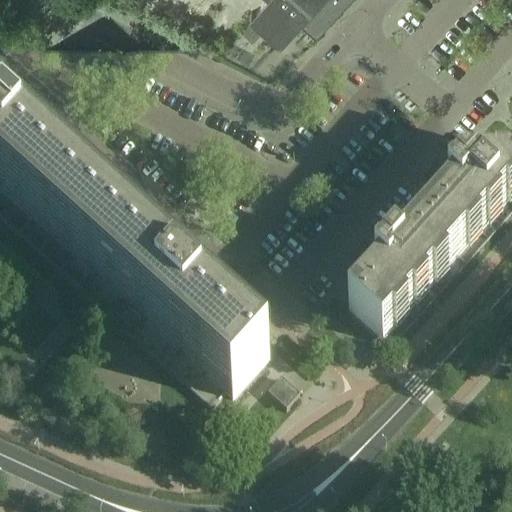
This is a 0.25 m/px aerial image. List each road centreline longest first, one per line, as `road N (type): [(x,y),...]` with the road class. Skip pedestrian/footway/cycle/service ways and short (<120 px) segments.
road 1 (residential): [(0,72),(277,311),(449,114)]
road 2 (residential): [(44,5),(271,109),(289,100),(353,27)]
road 3 (secondary): [(357,455),(511,287)]
road 4 (residential): [(449,114),(353,27)]
